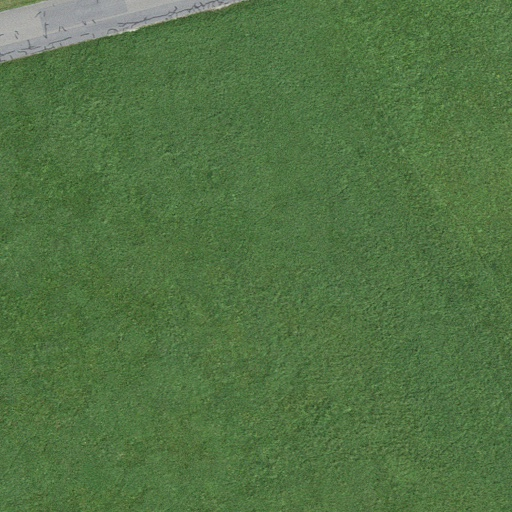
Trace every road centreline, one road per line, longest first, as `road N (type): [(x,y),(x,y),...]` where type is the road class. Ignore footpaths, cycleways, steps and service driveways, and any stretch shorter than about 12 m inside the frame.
road 1 (track): [(277,0),(280,53),(481,405),(511,502)]
road 2 (tertiary): [(0,44),(191,0)]
